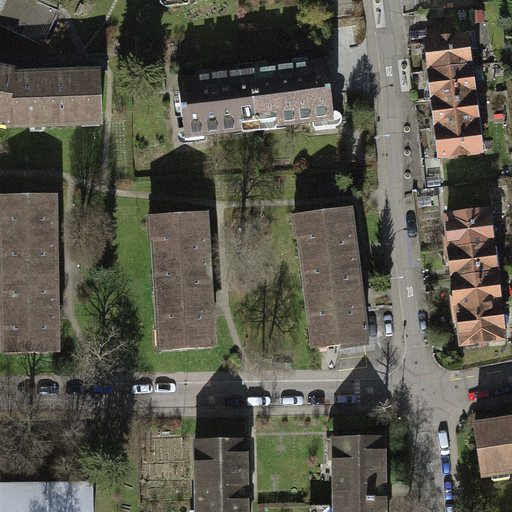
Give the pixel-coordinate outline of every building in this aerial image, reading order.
[(427,40),(431,71),(470,66),(466,35),(427,40)] [(328,62),(253,71),(259,126),(313,120),(313,123),(334,121),(328,68),(328,62)] [(473,95),(470,66),(431,71),(435,100),(473,95)] [(0,119),(9,121),(12,78),(13,78),(13,73),(0,70),(0,119)] [(206,132),(259,126),(253,71),(180,80),(187,139),(206,137),(206,132)] [(9,121),(8,126),(101,123),(99,75),(13,78),(12,78),(9,121)] [(481,152),(473,95),(435,100),(442,157),(481,152)] [(0,196),(0,274),(49,274),(49,256),(48,196),(0,196)] [(294,217),(304,293),(353,287),(350,268),(348,251),(343,210),(294,217)] [(448,222),(451,249),(492,243),(488,212),(447,218),(448,222)] [(149,217),(154,295),(204,292),(202,254),(200,214),(149,217)] [(496,273),(492,243),(451,249),(454,271),(455,278),(496,273)] [(456,285),(459,308),(500,303),(496,273),(455,278),(456,285)] [(50,300),(49,274),(0,274),(0,323),(0,351),(51,350),(50,300)] [(360,340),(353,287),(304,293),(310,347),(360,340)] [(204,300),(204,292),(154,295),(157,349),(207,346),(204,300)] [(505,338),(500,303),(459,308),(464,343),(505,338)] [(511,419),(475,424),(483,475),(511,470),(511,419)] [(383,438),(326,439),(326,457),(333,457),(333,506),(310,506),(310,511),(384,511),(384,491),(383,438)] [(247,441),(195,441),(195,511),(247,511),(247,491),(247,441)] [(92,511),(92,490),(0,490),(0,511),(92,511)]
